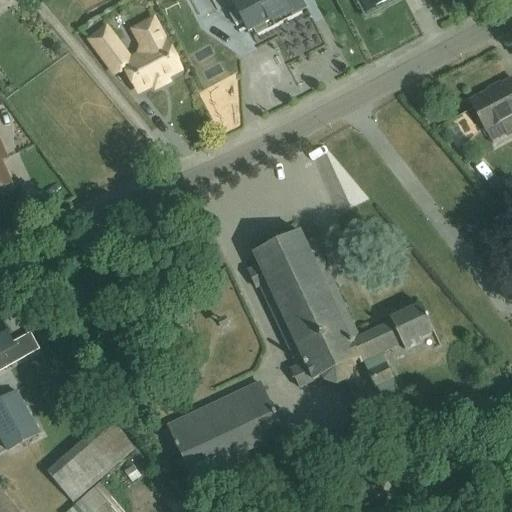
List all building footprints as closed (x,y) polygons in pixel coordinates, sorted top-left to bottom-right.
[(232,0),(249,31),(253,29),(256,33),(267,27),(265,23),(271,20),(274,25),(305,9),(300,0),(232,0)] [(361,0),(367,10),(386,0),(361,0)] [(394,13),(371,32),(384,47),(407,28),(394,13)] [(141,88),(155,80),(157,85),(167,80),(165,75),(177,69),(162,42),(163,42),(152,22),(137,31),(145,46),(142,57),(129,64),(141,88)] [(114,63),(126,57),(106,30),(90,42),(108,65),(114,62),(114,63)] [(511,79),(470,101),(485,130),(511,116),(511,79)] [(7,159),(0,142),(0,190),(11,185),(0,162),(7,159)] [(487,184),(500,199),(508,192),(495,177),(487,184)] [(355,340),(357,339),(321,260),(325,258),(317,239),(306,244),(301,232),(254,254),(260,265),(248,271),(256,288),(260,286),(297,367),(291,369),(299,387),(322,376),(325,381),(337,385),(349,379),(353,367),(352,364),(359,361),(360,362),(364,360),(355,340)] [(355,340),(364,360),(384,404),(401,397),(385,363),(384,364),(379,353),(401,343),(404,349),(420,342),(419,337),(434,331),(422,305),(391,319),(392,322),(357,339),(355,340)] [(0,371),(6,368),(39,349),(30,333),(13,342),(0,320),(0,319),(0,371)] [(192,476),(284,434),(261,384),(169,427),(192,476)] [(0,436),(8,451),(40,434),(16,391),(0,400),(0,436)] [(88,397),(73,411),(85,425),(100,411),(88,397)] [(73,504),(135,451),(108,420),(46,474),(73,504)] [(124,511),(100,484),(67,511),(124,511)]
